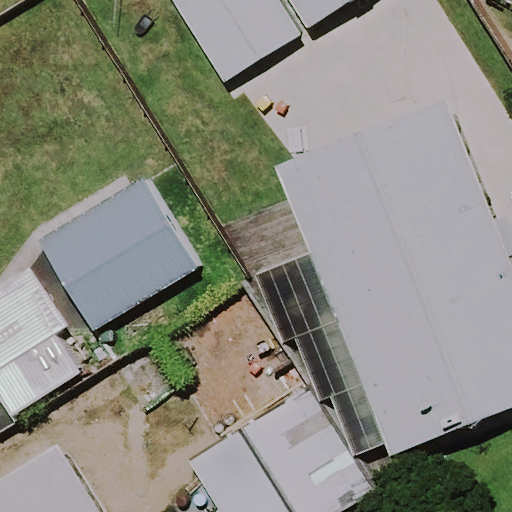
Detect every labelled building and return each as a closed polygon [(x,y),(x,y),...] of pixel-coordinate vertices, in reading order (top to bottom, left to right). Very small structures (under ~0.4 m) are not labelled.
[(304,32),(284,0),(159,0),(215,88),(304,32)] [(284,0),(304,32),(354,0),(284,0)] [(511,410),(511,286),(441,109),(274,176),(387,460),(511,410)] [(203,265),(149,179),(38,247),(92,334),(203,265)] [(0,406),(12,424),(84,373),(56,334),(64,329),(23,271),(0,286),(0,406)] [(350,511),(368,503),(308,393),(182,461),(209,511),(350,511)] [(0,511),(88,511),(53,454),(0,486),(0,511)]
